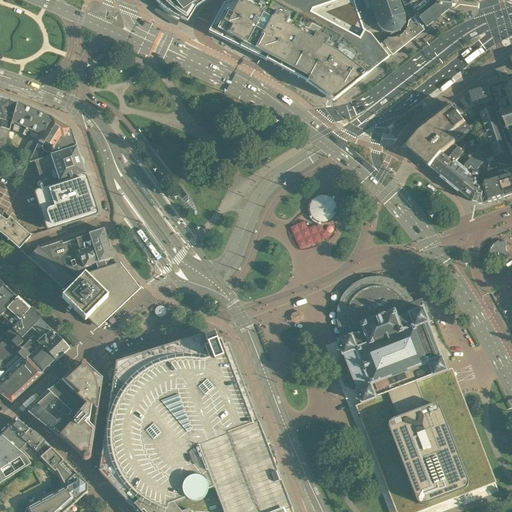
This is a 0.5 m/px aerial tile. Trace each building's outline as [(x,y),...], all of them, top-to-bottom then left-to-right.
[(180,19),(187,22),(196,8),(206,0),(154,0),(160,6),(158,7),(165,13),(170,16),(171,16),(172,15),(173,15),(180,19)] [(388,58),(372,39),(377,35),(372,28),(370,30),(369,28),(376,25),(376,26),(377,26),(376,25),(369,2),(367,0),(237,0),(223,5),(210,30),(208,33),(265,61),(306,83),(332,102),(388,58)] [(367,0),(369,2),(376,25),(377,26),(378,28),(380,30),(383,32),(386,34),(389,34),(391,34),(395,34),(397,33),(400,31),(401,29),(402,28),(404,24),(404,22),(404,19),(404,15),(398,0),(367,0)] [(401,0),(404,6),(409,4),(411,10),(431,5),(429,0),(401,0)] [(431,5),(411,10),(425,28),(425,27),(426,28),(453,6),(431,5)] [(407,25),(406,28),(414,37),(425,28),(411,10),(404,8),(407,16),(407,17),(408,20),(408,22),(407,25)] [(380,38),(377,35),(372,39),(388,58),(389,57),(388,57),(391,55),(414,37),(406,28),(405,30),(404,31),(402,33),(399,35),(397,36),(394,37),(390,38),(387,38),(385,37),(383,36),(380,38)] [(511,57),(511,58),(511,61),(511,64),(495,70),(496,74),(498,73),(499,76),(481,81),(482,85),(484,85),(484,87),(470,92),(474,106),(493,101),(489,87),(511,79),(511,57)] [(511,83),(511,84),(510,82),(509,83),(511,85),(508,90),(506,84),(492,89),(497,104),(498,106),(499,107),(496,108),(507,143),(510,142),(511,147),(511,83)] [(0,165),(4,150),(11,125),(16,104),(0,98),(0,165)] [(20,159),(29,163),(29,162),(38,142),(41,137),(51,119),(47,117),(21,106),(16,104),(11,125),(13,126),(12,131),(33,140),(31,144),(28,142),(20,159)] [(458,112),(453,106),(421,131),(407,148),(431,168),(431,167),(443,153),(472,130),(466,123),(460,114),(459,112),(458,112)] [(477,116),(471,108),(468,111),(474,118),(477,116)] [(510,151),(507,143),(496,108),(481,113),(491,143),(495,156),(496,156),(510,151)] [(51,155),(51,153),(61,137),(63,138),(69,129),(52,119),(51,119),(41,137),(38,142),(29,162),(29,163),(35,161),(42,159),(41,156),(43,152),(47,154),(50,153),(51,155)] [(76,148),(70,130),(69,129),(63,138),(61,137),(51,153),(51,155),(52,156),(76,148)] [(483,163),(490,163),(499,164),(496,156),(495,156),(491,143),(480,146),(480,147),(477,151),(464,167),(456,161),(443,177),(460,191),(476,172),(483,163)] [(52,156),(42,159),(35,161),(44,188),(40,189),(41,192),(38,193),(36,196),(39,203),(42,205),(40,208),(42,215),(45,216),(44,219),(45,223),(49,221),(50,223),(52,224),(53,224),(55,228),(58,226),(59,224),(60,224),(63,225),(70,223),(71,220),(72,220),(74,221),(81,219),(82,217),(83,216),(85,218),(92,215),(95,210),(93,203),(90,202),(90,201),(91,199),(89,192),(87,191),(86,190),(88,188),(85,181),(83,179),(82,176),(85,175),(76,148),(52,156)] [(443,177),(456,161),(464,152),(458,148),(449,159),(443,153),(431,167),(443,177)] [(140,158),(138,159),(158,186),(160,185),(140,158)] [(505,198),(499,177),(501,164),(499,164),(490,163),(485,187),(483,199),(484,204),(505,198)] [(506,165),(501,164),(499,177),(505,198),(511,195),(511,170),(505,173),(506,165)] [(15,175),(21,178),(24,170),(18,168),(15,175)] [(472,201),(483,186),(477,181),(480,176),(476,172),(460,191),(472,201)] [(157,208),(159,207),(139,180),(137,181),(157,208)] [(483,186),(472,201),(475,203),(477,204),(479,204),(482,204),(484,204),(483,199),(485,187),(483,186)] [(311,215),(308,217),(312,222),(318,225),(319,222),(324,222),(329,221),(333,218),(335,213),(336,208),(334,203),(331,199),(326,196),(321,196),(316,198),(312,201),(310,205),(309,210),(311,215)] [(6,222),(1,218),(0,218),(0,232),(1,234),(10,241),(19,249),(30,237),(9,219),(6,222)] [(145,224),(143,226),(162,253),(164,251),(145,224)] [(130,228),(128,230),(148,257),(150,255),(130,228)] [(38,248),(29,258),(48,275),(62,289),(78,277),(112,266),(109,257),(112,256),(103,230),(89,235),(62,244),(61,241),(38,249),(38,248)] [(491,256),(492,262),(502,259),(503,260),(505,260),(508,259),(508,260),(510,257),(509,257),(509,256),(509,255),(509,254),(509,253),(508,252),(506,252),(506,241),(500,243),(497,245),(494,248),(492,252),(491,256)] [(114,265),(112,266),(78,277),(62,289),(67,293),(97,323),(116,305),(115,304),(123,297),(124,298),(133,289),(114,265)] [(338,345),(336,348),(337,351),(340,352),(342,356),(340,357),(339,358),(339,359),(338,361),(339,362),(339,364),(337,365),(345,387),(348,386),(348,387),(349,388),(350,389),(352,390),(353,390),(354,390),(355,389),(356,392),(353,396),(355,400),(355,401),(360,402),(361,404),(360,404),(401,511),(407,511),(488,481),(460,409),(455,395),(450,397),(440,373),(446,371),(442,361),(427,322),(432,320),(423,299),(413,302),(406,305),(403,299),(399,295),(395,291),(389,287),(383,285),(377,285),(371,285),(365,286),(359,289),(354,293),(350,298),(347,303),(345,309),(344,315),(344,321),(345,327),(346,328),(344,329),(347,337),(343,339),(342,339),(341,339),(341,340),(337,341),(336,341),(338,345)] [(0,316),(17,298),(3,286),(0,288),(0,316)] [(29,310),(17,298),(0,316),(0,323),(2,324),(11,329),(29,310)] [(15,331),(22,338),(40,319),(30,310),(29,310),(11,329),(15,331)] [(295,322),(301,320),(302,317),(301,314),(299,313),(293,315),(291,317),(292,320),(295,322)] [(283,317),(268,323),(272,335),(287,329),(283,317)] [(55,334),(40,319),(22,338),(23,339),(28,343),(33,338),(56,362),(69,349),(55,334)] [(0,394),(11,403),(14,401),(42,375),(27,359),(30,356),(25,351),(21,349),(22,349),(18,347),(23,343),(17,337),(15,334),(9,331),(5,335),(0,329),(0,394)] [(135,511),(221,511),(216,496),(207,473),(196,446),(220,437),(234,432),(258,422),(247,396),(246,393),(227,344),(222,346),(220,340),(216,341),(214,336),(205,340),(207,345),(204,346),(200,335),(177,343),(130,358),(124,359),(115,362),(113,371),(114,371),(98,471),(135,511)] [(27,359),(42,375),(56,362),(33,338),(28,343),(22,349),(21,349),(25,351),(30,356),(27,359)] [(86,404),(75,416),(58,436),(59,437),(83,459),(84,460),(86,460),(87,460),(89,459),(90,458),(90,456),(102,379),(100,377),(85,364),(85,363),(84,363),(84,362),(83,362),(82,362),(81,362),(80,363),(80,364),(62,381),(61,381),(60,381),(86,404)] [(48,390),(48,391),(75,416),(86,404),(60,381),(48,390)] [(28,413),(58,436),(75,416),(48,391),(29,409),(28,413)] [(29,430),(17,420),(17,419),(15,419),(14,419),(13,420),(7,427),(21,440),(29,430)] [(276,469),(274,465),(258,422),(234,432),(220,437),(196,446),(207,473),(216,496),(221,511),(292,511),(291,509),(276,469)] [(7,427),(0,433),(0,434),(20,453),(27,445),(21,440),(7,427)] [(29,430),(21,440),(27,445),(34,451),(43,442),(29,430)] [(0,434),(0,485),(31,465),(25,457),(20,453),(0,434)] [(42,457),(51,450),(43,442),(34,451),(42,457)] [(0,511),(64,511),(87,493),(87,485),(51,450),(42,457),(34,451),(27,445),(20,453),(25,457),(31,465),(0,485),(0,511)]
